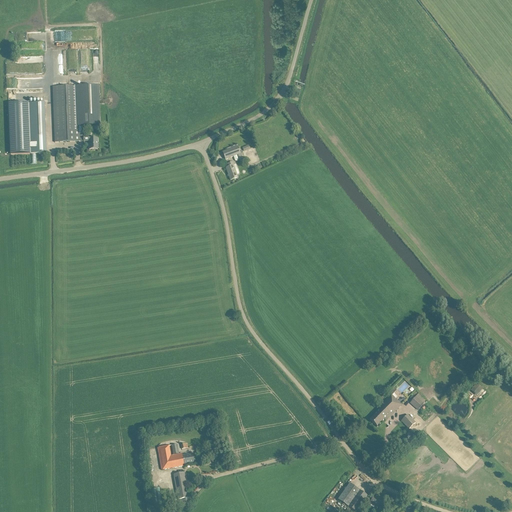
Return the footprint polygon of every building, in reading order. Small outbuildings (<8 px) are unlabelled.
[(53,87),(55,142),(80,142),(80,134),(84,134),(83,126),(99,126),(97,85),(53,87)] [(20,103),(9,104),(10,154),(22,154),(30,153),(40,153),(40,148),(38,103),(29,103),(20,103)] [(80,142),(89,141),(89,150),(98,149),(97,138),(91,139),(91,136),(84,136),(84,134),(80,134),(80,142)] [(234,157),(235,160),(235,161),(236,161),(237,161),(238,161),(238,160),(238,159),(237,155),(238,155),(239,157),(244,155),(243,153),(242,151),(240,152),(238,147),(223,152),(225,160),(234,157)] [(233,162),(232,163),(227,164),(228,167),(226,168),(231,180),(238,178),(237,174),(239,173),(238,169),(235,170),(234,166),(235,165),(233,162)] [(380,409),(377,413),(370,420),(377,427),(384,419),(386,421),(389,418),(402,405),(391,394),(378,407),(380,409)] [(413,400),(418,405),(415,408),(417,410),(423,404),(416,397),(413,400)] [(401,421),(409,429),(415,423),(407,415),(401,421)] [(169,446),(157,448),(160,465),(161,470),(184,466),(196,464),(194,455),(188,456),(188,455),(183,456),(182,453),(179,454),(177,444),(172,445),(173,455),(171,456),(169,446)] [(184,473),(179,474),(173,475),(178,500),(189,498),(184,473)] [(347,488),(338,500),(355,511),(356,511),(364,501),(375,508),(376,507),(379,509),(380,508),(383,504),(374,497),(371,500),(370,499),(367,497),(367,496),(350,484),(347,488)] [(332,504),(333,502),(330,500),(328,504),(337,509),(339,505),(336,503),(335,505),(332,504)]
